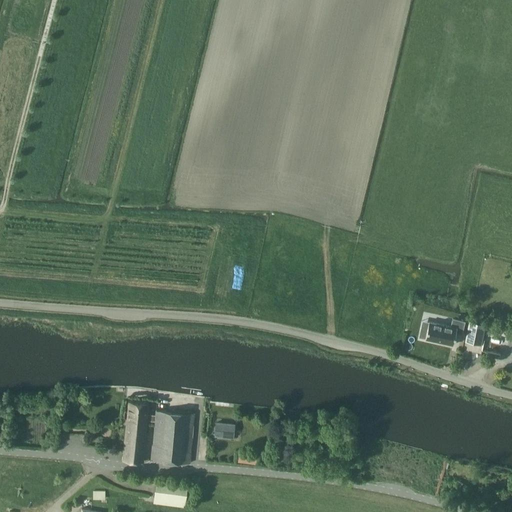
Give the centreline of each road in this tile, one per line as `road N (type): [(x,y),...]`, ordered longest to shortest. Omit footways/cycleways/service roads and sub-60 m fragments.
road 1 (tertiary): [(511,395),(281,329),(0,303)]
road 2 (unclassified): [(469,511),(304,477),(0,451)]
